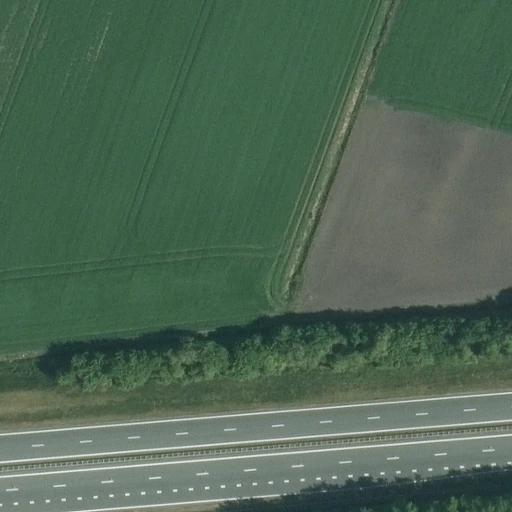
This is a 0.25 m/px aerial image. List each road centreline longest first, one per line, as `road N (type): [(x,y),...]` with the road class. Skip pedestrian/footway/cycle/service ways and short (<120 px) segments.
road 1 (trunk): [(511,409),(0,452)]
road 2 (trunk): [(0,493),(511,450)]
